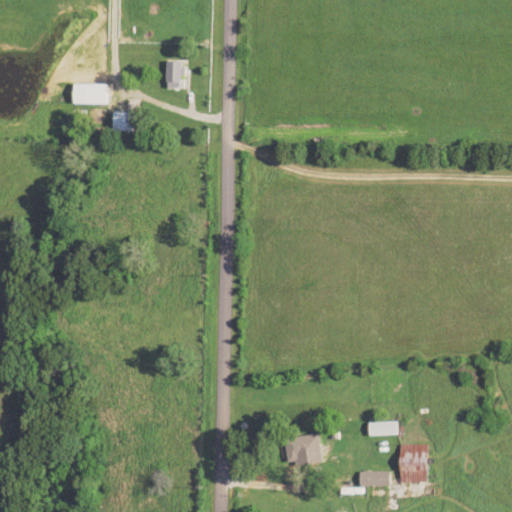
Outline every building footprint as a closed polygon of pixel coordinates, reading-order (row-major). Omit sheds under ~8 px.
[(184,62),(170,63),(171,89),(185,88),(184,62)] [(112,86),(79,85),(78,105),(111,106),(112,86)] [(137,113),(116,113),(116,132),(137,133),(137,113)] [(402,435),(401,422),(374,423),(374,436),(402,435)] [(327,461),(322,435),(288,441),(293,467),(327,461)] [(364,472),(365,487),(395,486),(394,471),(364,472)]
